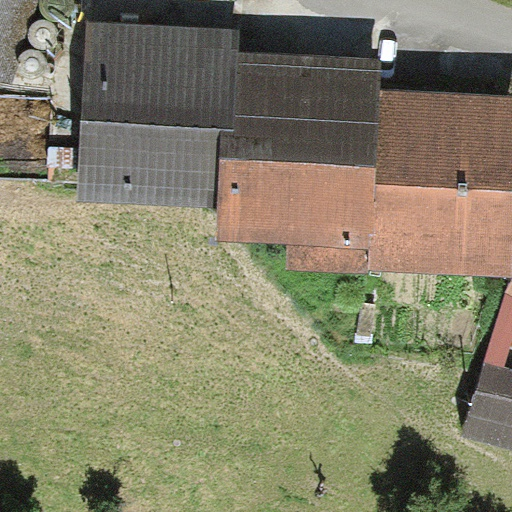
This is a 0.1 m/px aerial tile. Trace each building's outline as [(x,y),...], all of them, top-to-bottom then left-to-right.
[(0,0),(0,82),(23,90),(55,0),(0,0)] [(210,201),(218,61),(220,32),(79,24),(69,193),(210,201)] [(363,239),(370,94),(371,67),(218,61),(210,201),(211,233),(363,239)] [(506,100),(370,94),(363,239),(363,264),(499,270),(506,100)] [(511,368),(472,358),(452,433),(511,448),(511,368)]
